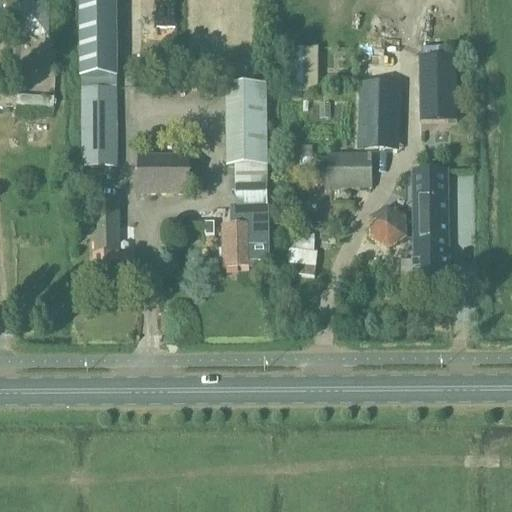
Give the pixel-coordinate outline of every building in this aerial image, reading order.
[(117,0),(79,0),(80,82),(118,82),(117,0)] [(421,124),(457,124),(456,59),(420,60),(421,124)] [(229,88),(228,88),(228,131),(228,169),(236,169),(266,168),(266,132),(265,89),(229,88)] [(116,91),(83,91),(83,171),(116,171),(116,91)] [(393,151),(394,103),(362,102),(361,150),(393,151)] [(328,192),(372,191),(372,157),(328,157),(328,192)] [(139,197),(189,197),(189,159),(139,160),(139,197)] [(266,168),(236,169),(236,188),(236,211),(236,210),(243,210),(267,210),(267,189),(266,168)] [(447,174),(413,174),(414,263),(413,263),(413,291),(449,291),(449,262),(448,262),(447,174)] [(116,279),(135,279),(135,259),(120,260),(119,205),(95,205),(96,259),(95,259),(95,288),(116,287),(116,279)] [(232,229),(223,230),(224,271),(252,270),(252,264),(268,264),(267,212),(232,212),(232,229)]
